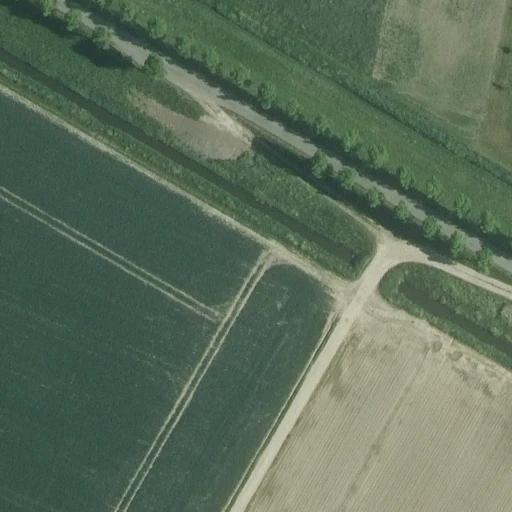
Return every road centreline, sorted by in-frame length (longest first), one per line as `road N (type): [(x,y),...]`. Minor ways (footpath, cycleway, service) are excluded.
road 1 (unclassified): [(50,0),(511,265)]
road 2 (track): [(246,511),(394,257),(431,256),(511,293)]
road 3 (track): [(196,88),(218,117),(381,227),(394,257)]
